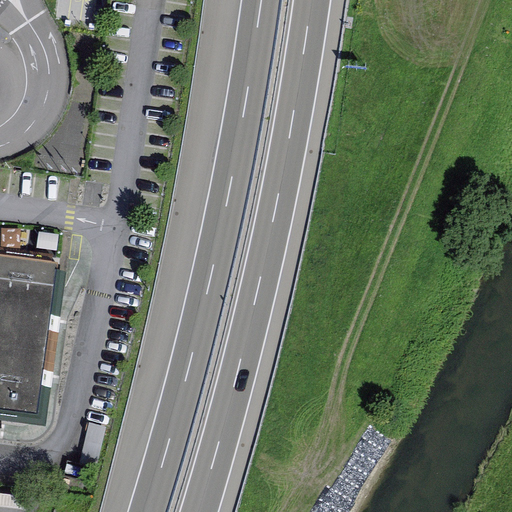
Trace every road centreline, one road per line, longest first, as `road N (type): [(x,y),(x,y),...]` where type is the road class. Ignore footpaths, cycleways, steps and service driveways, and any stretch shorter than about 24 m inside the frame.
road 1 (motorway): [(264,0),(212,281),(150,511)]
road 2 (motorway): [(204,511),(265,284),(317,0)]
road 3 (track): [(490,0),(361,339)]
